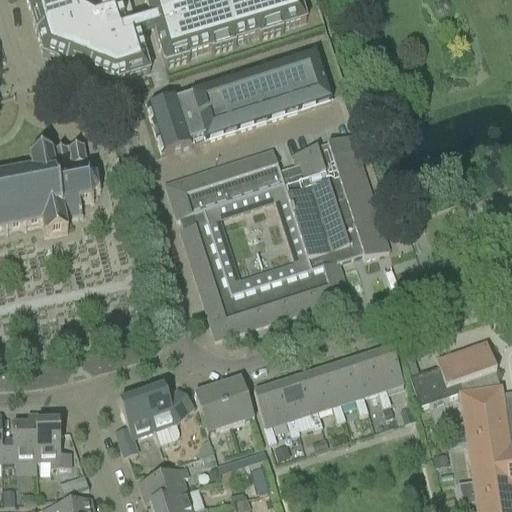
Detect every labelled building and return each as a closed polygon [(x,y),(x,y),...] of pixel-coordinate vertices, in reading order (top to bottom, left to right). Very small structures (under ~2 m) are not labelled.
[(304,27),(296,0),(141,0),(150,27),(134,31),(127,7),(121,9),(85,19),(81,5),(74,7),(72,0),(22,0),(41,60),(112,88),(148,77),(137,40),(152,36),(163,73),(188,66),(187,62),(200,58),(209,55),(210,59),(234,52),(233,48),(257,41),(258,45),(282,38),(281,34),(304,27)] [(121,9),(118,0),(72,0),(74,7),(81,5),(85,19),(121,9)] [(175,103),(145,113),(150,130),(157,128),(161,142),(155,144),(160,161),(191,151),(190,148),(202,143),(204,147),(224,140),(221,133),(232,130),(234,137),(254,131),(252,123),(263,120),(265,127),(286,121),(283,113),(294,110),(296,117),(329,107),(314,59),(276,71),(276,72),(281,71),(283,75),(270,79),(271,80),(255,85),(254,84),(239,89),(240,90),(224,95),(224,94),(209,99),(209,100),(192,105),(190,101),(176,105),(175,103)] [(316,154),(291,162),(294,173),(278,178),(271,157),(163,192),(173,221),(175,227),(177,226),(181,236),(178,237),(213,347),(348,304),(337,270),(361,262),(363,266),(387,258),(381,238),(358,167),(356,167),(353,157),(355,156),(351,142),(326,150),(326,151),(316,154)] [(50,156),(27,160),(30,173),(14,176),(13,173),(11,173),(12,177),(0,178),(0,237),(3,237),(4,240),(6,239),(5,237),(22,233),(22,236),(25,235),(24,233),(40,230),(42,243),(66,238),(64,225),(78,222),(80,224),(82,222),(80,220),(78,208),(88,206),(90,209),(93,207),(91,204),(96,197),(99,198),(100,195),(96,194),(95,185),(98,183),(96,180),(93,182),(86,178),(87,174),(84,174),(82,177),(73,179),(72,176),(71,176),(70,172),(85,169),(82,151),(50,157),(50,156)] [(409,385),(408,385),(418,414),(457,401),(462,430),(450,432),(450,453),(465,450),(470,489),(456,491),(462,511),(473,509),(473,511),(511,511),(511,402),(500,405),(498,392),(493,379),(494,378),(485,349),(434,367),(437,375),(409,385)] [(390,354),(367,361),(384,414),(389,413),(384,397),(402,391),(390,354)] [(367,361),(344,368),(361,422),(366,420),(361,404),(376,399),(381,415),(384,414),(367,361)] [(344,368),(321,376),(338,429),(343,427),(338,411),(353,407),(358,423),(361,422),(344,368)] [(321,376),(298,383),(315,437),(320,435),(315,419),(330,414),(335,430),(338,429),(321,376)] [(298,383),(274,391),(292,444),(297,442),(292,426),(307,421),(312,437),(315,437),(298,383)] [(226,399),(218,401),(228,433),(252,426),(239,385),(223,390),(226,399)] [(144,391),(136,394),(152,438),(157,451),(173,446),(175,444),(177,442),(177,438),(174,430),(192,414),(176,396),(165,406),(161,394),(147,399),(144,391)] [(274,391),(251,398),(263,434),(261,435),(266,452),(275,449),(269,433),(284,429),(289,445),(292,444),(274,391)] [(126,435),(114,439),(123,464),(136,460),(131,446),(152,438),(136,394),(129,396),(132,404),(117,409),(126,435)] [(208,395),(193,400),(192,400),(205,441),(228,433),(218,401),(210,404),(208,395)] [(398,414),(402,430),(415,426),(411,411),(398,414)] [(0,444),(0,469),(35,468),(34,421),(27,421),(27,429),(11,429),(11,444),(0,444)] [(42,421),(34,421),(35,468),(49,468),(49,476),(69,475),(69,461),(59,461),(58,429),(42,429),(42,421)] [(273,454),(277,466),(288,463),(285,451),(273,454)] [(262,458),(251,462),(253,470),(265,466),(262,458)] [(212,460),(200,463),(203,475),(215,472),(212,460)] [(251,462),(239,466),(242,474),(253,470),(251,462)] [(239,466),(227,470),(230,477),(236,476),(242,474),(239,466)] [(215,474),(218,481),(230,477),(227,470),(215,474)] [(184,475),(137,490),(143,511),(147,511),(148,511),(185,499),(181,486),(187,484),(184,475)] [(239,487),(236,476),(230,477),(218,481),(222,493),(239,487)] [(83,483),(64,490),(57,492),(62,506),(68,503),(87,497),(83,483)] [(203,511),(198,495),(186,500),(185,499),(148,511),(203,511)] [(12,511),(13,498),(3,498),(2,511),(12,511)] [(245,507),(243,499),(228,503),(230,511),(233,510),(245,507)]
